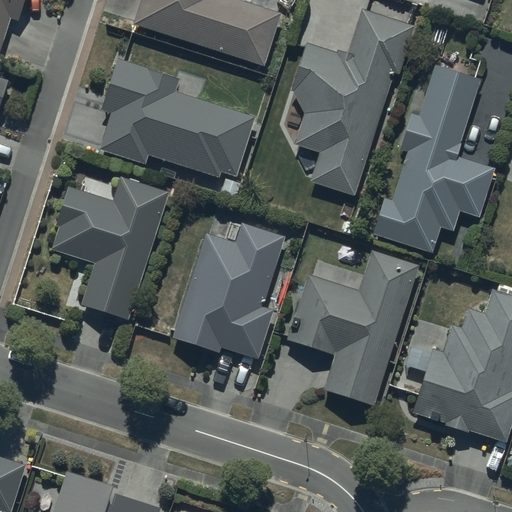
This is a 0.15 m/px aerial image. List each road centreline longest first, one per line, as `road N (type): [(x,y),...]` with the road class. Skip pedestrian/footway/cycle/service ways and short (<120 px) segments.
road 1 (residential): [(0,367),(313,468),(338,482),(362,511)]
road 2 (residential): [(0,259),(84,0)]
